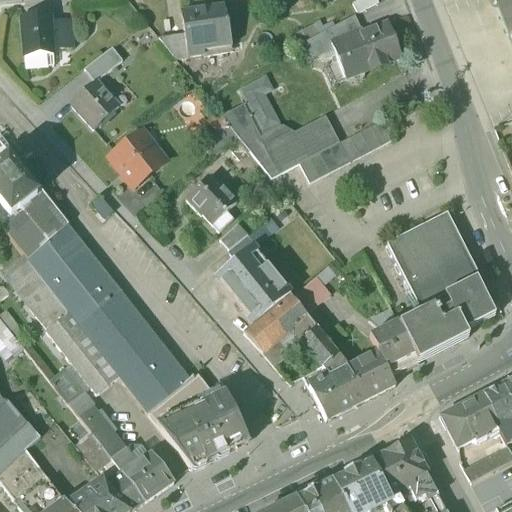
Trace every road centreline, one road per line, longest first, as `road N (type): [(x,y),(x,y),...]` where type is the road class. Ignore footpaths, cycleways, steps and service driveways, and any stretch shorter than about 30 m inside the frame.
road 1 (residential): [(0,83),(305,416),(326,458)]
road 2 (residential): [(420,0),(467,129),(475,175),(511,262)]
road 3 (secondary): [(217,511),(326,458)]
